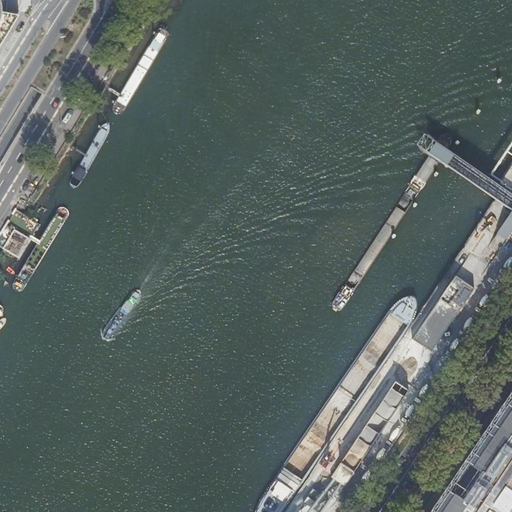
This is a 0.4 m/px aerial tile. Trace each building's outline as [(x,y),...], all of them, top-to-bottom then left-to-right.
[(0,0),(0,48),(24,10),(11,7),(11,0),(0,0)] [(162,17),(114,97),(127,105),(172,24),(172,21),(171,19),(168,17),(165,16),(162,17)] [(66,182),(68,183),(70,182),(72,180),(103,128),(104,125),(104,120),(103,119),(100,119),(96,121),(93,124),(63,175),(63,178),(64,180),(66,182)] [(423,136),(416,147),(498,202),(504,206),(511,196),(506,192),(423,136)] [(18,291),(20,292),(22,291),(24,290),(69,215),(69,213),(67,210),(65,209),(61,209),(59,209),(58,212),(13,286),(13,288),(17,291),(18,291)] [(511,220),(508,218),(487,249),(495,255),(511,230),(511,220)] [(4,251),(6,252),(19,260),(26,248),(12,238),(4,251)] [(437,290),(422,311),(438,322),(443,316),(443,293),(437,290)] [(452,299),(443,293),(443,316),(446,312),(449,312),(451,311),(453,309),(455,306),(454,302),(453,300),(452,299)] [(323,480),(334,488),(354,459),(416,368),(430,350),(417,341),(323,480)] [(354,459),(334,488),(347,496),(435,365),(430,361),(436,354),(430,350),(416,368),(354,459)] [(511,511),(511,396),(510,400),(508,399),(505,403),(507,404),(490,429),(488,428),(486,432),(488,433),(470,458),(469,457),(466,461),(468,462),(451,487),(449,486),(447,490),(448,491),(433,511),(511,511)] [(330,511),(335,505),(330,501),(323,511),(330,511)]
